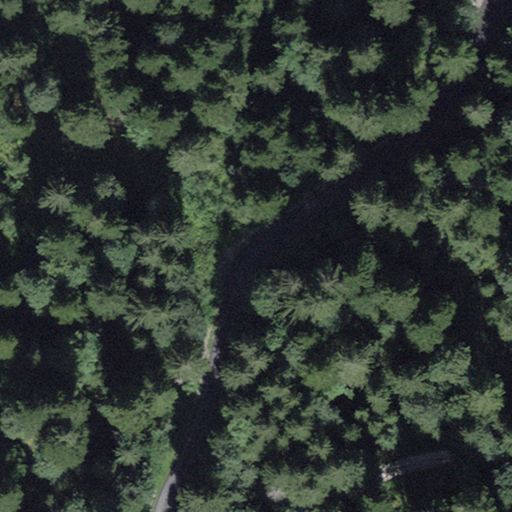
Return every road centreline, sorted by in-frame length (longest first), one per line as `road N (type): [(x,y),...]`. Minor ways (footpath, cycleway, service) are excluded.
road 1 (unclassified): [(164,511),(209,406),(236,282),(294,225),(438,114),(480,60),(510,0)]
road 2 (track): [(296,511),(323,486),(454,453),(511,453)]
